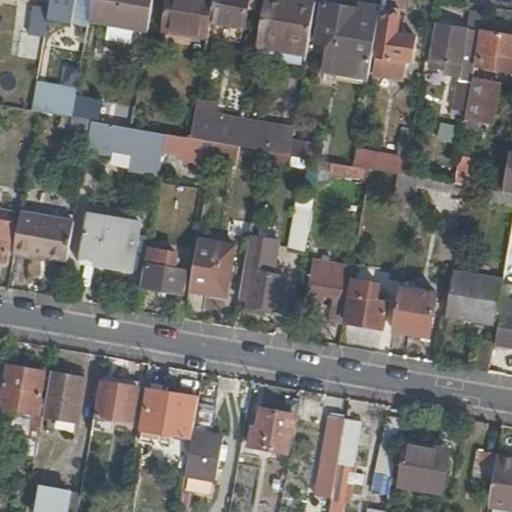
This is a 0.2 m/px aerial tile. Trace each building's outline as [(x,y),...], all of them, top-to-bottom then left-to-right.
[(52,0),(50,11),(74,16),(77,0),(52,0)] [(148,31),(153,0),(92,0),(88,22),(148,31)] [(210,24),(214,0),(166,0),(160,32),(208,39),(210,24)] [(249,0),(214,0),(210,24),(245,30),(249,0)] [(307,51),(316,2),(301,0),(264,0),(258,42),(307,51)] [(367,87),(379,11),(359,8),(359,11),(323,5),(315,51),(326,52),(322,79),(367,87)] [(48,21),(50,11),(33,8),(28,34),(45,37),(48,21)] [(74,16),(50,11),(48,21),(73,25),(74,16)] [(396,33),(399,17),(383,15),(375,56),(409,62),(414,37),(396,33)] [(474,66),(480,32),(437,24),(430,66),(473,74),(474,66)] [(511,37),(480,31),(480,32),(474,66),(511,72),(511,37)] [(306,61),(307,51),(258,42),(256,52),(306,61)] [(503,84),(472,78),(471,84),(465,120),(489,124),(495,126),(503,84)] [(465,120),(471,84),(456,82),(450,119),(465,121),(465,120)] [(37,86),(33,111),(72,118),(75,100),(76,93),(37,86)] [(101,105),(75,100),(72,118),(91,121),(98,122),(101,105)] [(220,105),(197,101),(195,116),(217,119),(220,105)] [(238,146),(240,146),(244,124),(217,119),(195,116),(191,138),(215,142),(238,146)] [(88,138),(91,121),(72,118),(68,135),(88,138)] [(488,134),(489,124),(465,120),(465,121),(463,130),(488,134)] [(132,170),(158,175),(163,151),(166,134),(131,128),(98,122),(91,121),(88,138),(86,150),(107,154),(108,149),(135,153),(132,170)] [(250,148),(264,150),(275,153),(290,155),(292,142),(294,130),(244,121),(244,124),(240,146),(250,148)] [(443,122),(439,139),(454,142),(458,125),(443,122)] [(166,134),(163,151),(177,154),(194,157),(193,163),(191,174),(209,176),(212,156),(215,142),(191,138),(166,134)] [(236,160),(238,146),(215,142),(212,156),(236,160)] [(290,155),(319,160),(321,147),(292,142),(290,155)] [(275,153),(264,150),(262,162),(274,164),(275,153)] [(405,175),(407,159),(356,150),(353,166),(366,169),(370,169),(397,174),(405,175)] [(290,155),(275,153),(274,164),(288,166),(290,155)] [(194,157),(177,154),(176,160),(193,163),(194,157)] [(511,155),(509,155),(503,192),(511,193),(511,155)] [(458,157),(454,184),(469,186),(473,187),(478,160),(458,157)] [(366,169),(353,166),(321,161),(317,179),(328,181),(329,175),(364,180),(366,169)] [(405,175),(397,174),(393,202),(414,205),(416,192),(419,178),(405,175)] [(453,184),(419,178),(416,192),(427,194),(429,189),(467,195),(469,186),(454,184),(453,184)] [(511,207),(511,193),(503,192),(489,190),(487,204),(511,207)] [(0,216),(0,221),(13,224),(15,210),(1,208),(0,216)] [(294,223),(309,226),(311,211),(296,208),(294,223)] [(32,253),(67,259),(73,223),(20,214),(13,254),(31,257),(32,253)] [(98,257),(97,264),(131,269),(139,224),(87,214),(80,254),(98,257)] [(0,261),(6,263),(13,224),(0,221),(0,261)] [(287,250),(304,254),(309,226),(294,223),(292,223),(287,250)] [(249,239),(247,247),(281,252),(282,245),(249,239)] [(511,241),(510,241),(503,281),(502,285),(507,286),(511,286),(511,241)] [(198,243),(189,291),(226,297),(234,249),(198,243)] [(247,247),(238,300),(248,302),(247,305),(266,308),(279,310),(284,276),(271,274),(272,267),(278,268),(281,252),(247,247)] [(175,254),(149,250),(142,287),(182,294),(185,272),(173,269),(175,254)] [(79,261),(97,264),(98,257),(80,254),(79,261)] [(334,297),(347,300),(348,296),(351,279),(351,276),(313,269),(307,301),(323,304),(324,295),(334,297)] [(447,315),(495,324),(498,310),(500,294),(502,285),(503,281),(454,273),(447,315)] [(377,283),(351,279),(348,296),(350,296),(346,322),(383,328),(387,302),(374,300),(377,283)] [(400,289),(393,331),(430,337),(437,296),(400,289)] [(500,294),(498,310),(502,310),(496,344),(511,346),(511,301),(503,300),(504,295),(500,294)] [(330,321),(343,323),(347,300),(334,297),(330,321)] [(266,308),(247,305),(246,313),(265,315),(266,308)] [(487,372),(491,346),(492,343),(478,341),(473,369),(487,372)] [(487,372),(497,373),(501,348),(491,346),(487,372)] [(29,430),(40,432),(42,421),(43,416),(43,415),(38,414),(45,371),(7,365),(0,405),(0,407),(22,412),(32,414),(29,430)] [(85,379),(50,373),(43,415),(43,416),(78,423),(85,379)] [(98,415),(95,415),(93,426),(110,429),(112,418),(132,422),(139,381),(104,374),(98,415)] [(192,433),(196,411),(192,410),(194,397),(150,390),(143,429),(144,430),(174,435),(191,438),(192,433)] [(300,396),(296,420),(312,423),(316,399),(300,396)] [(288,452),(294,415),(260,409),(256,429),(251,429),(248,445),(288,452)] [(18,435),(28,436),(29,430),(32,414),(22,412),(18,435)] [(346,419),(347,418),(330,414),(318,480),(335,482),(346,419)] [(73,434),(78,423),(43,416),(42,421),(49,422),(47,430),(73,434)] [(361,421),(346,419),(335,482),(332,498),(329,511),(343,511),(351,465),(353,466),(361,421)] [(28,436),(39,438),(40,432),(29,430),(28,436)] [(173,443),(174,435),(144,430),(143,438),(173,443)] [(191,438),(185,474),(217,480),(224,439),(192,433),(191,438)] [(443,492),(450,451),(407,444),(400,485),(443,492)] [(494,482),(499,454),(479,451),(475,478),(494,482)] [(511,458),(500,457),(495,485),(496,486),(493,505),(511,508),(511,458)] [(335,482),(318,480),(315,496),(332,498),(335,482)] [(76,511),(80,494),(40,486),(35,511),(76,511)] [(183,488),(179,511),(183,511),(186,511),(190,490),(183,488)] [(381,511),(386,511),(390,494),(378,491),(376,511),(381,511)]
